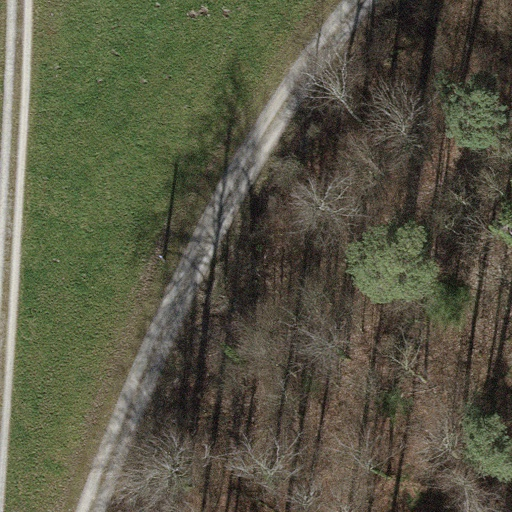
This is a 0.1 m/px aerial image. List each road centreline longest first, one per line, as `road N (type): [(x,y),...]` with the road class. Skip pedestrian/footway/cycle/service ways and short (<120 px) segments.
road 1 (track): [(92,511),(184,291),(265,137),(364,0)]
road 2 (track): [(22,0),(0,421)]
